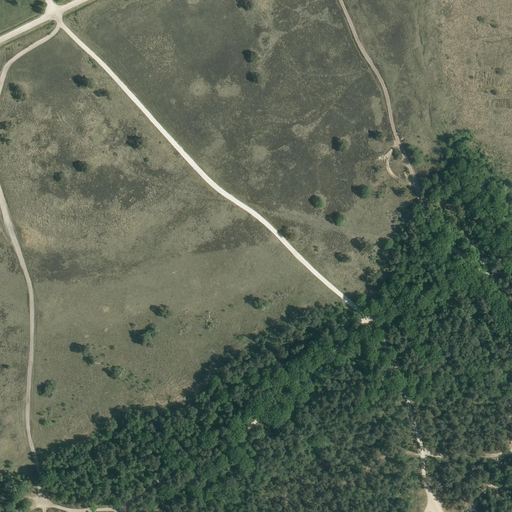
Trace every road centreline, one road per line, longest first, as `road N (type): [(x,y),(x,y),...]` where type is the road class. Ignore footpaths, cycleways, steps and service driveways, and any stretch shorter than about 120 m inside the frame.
road 1 (track): [(71,511),(120,507),(203,446),(243,432),(295,395),(364,319),(446,284),(473,261),(511,261)]
road 2 (track): [(369,317),(208,181),(54,13)]
road 3 (track): [(511,301),(488,272),(435,238),(385,87),(340,0)]
road 4 (track): [(44,511),(26,414),(30,289),(0,195)]
road 5 (track): [(287,511),(291,484),(358,480),(392,454),(511,452)]
